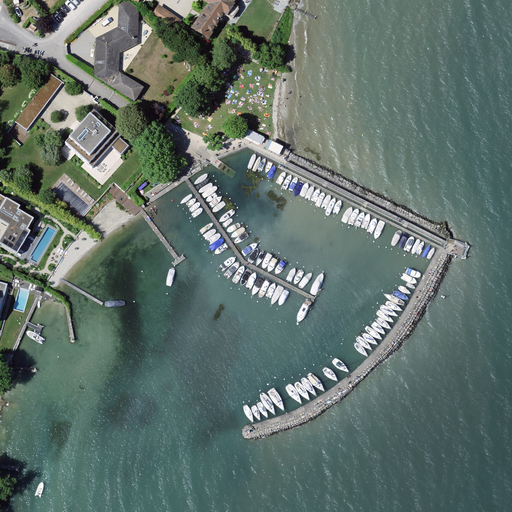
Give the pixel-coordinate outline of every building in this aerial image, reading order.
[(211,5),(194,30),(208,40),(225,15),(228,17),(235,6),(233,5),(236,0),(206,0),(206,1),(211,5)] [(137,11),(126,2),(120,5),(119,29),(97,40),(95,76),(112,87),(119,75),(117,74),(118,54),(136,45),(137,11)] [(181,22),(159,8),(151,19),(173,34),(181,22)] [(256,59),(231,44),(226,52),(252,67),(256,59)] [(63,83),(51,75),(16,122),(28,131),(63,83)] [(142,89),(119,75),(112,87),(134,102),(142,89)] [(121,137),(95,114),(67,146),(93,169),(121,137)] [(21,205),(0,193),(0,220),(8,225),(0,237),(0,244),(17,254),(30,231),(27,229),(33,218),(19,209),(21,205)]
